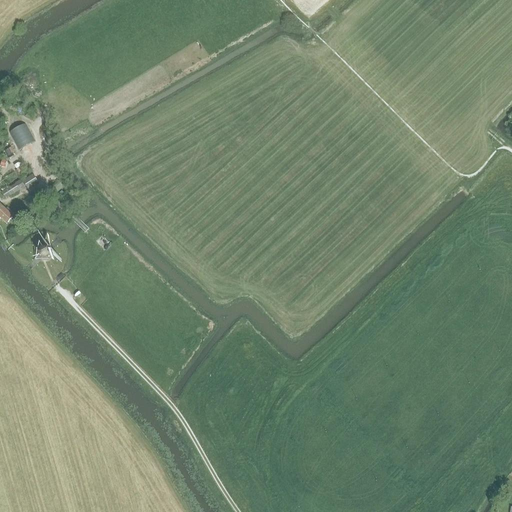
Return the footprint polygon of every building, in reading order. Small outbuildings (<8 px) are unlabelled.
[(25,124),(9,133),(19,151),(35,142),(25,124)] [(11,148),(3,153),(7,161),(15,156),(11,148)] [(38,184),(33,176),(23,183),(27,190),(38,184)] [(57,179),(49,186),(56,195),(64,188),(57,179)] [(25,188),(20,180),(1,193),(5,199),(19,190),(20,192),(25,188)] [(7,224),(13,217),(0,204),(0,218),(7,224)] [(52,257),(53,250),(52,250),(49,246),(48,246),(42,245),(37,250),(37,256),(38,257),(41,261),(42,261),(44,261),(46,261),(48,261),(49,260),(52,257)]
